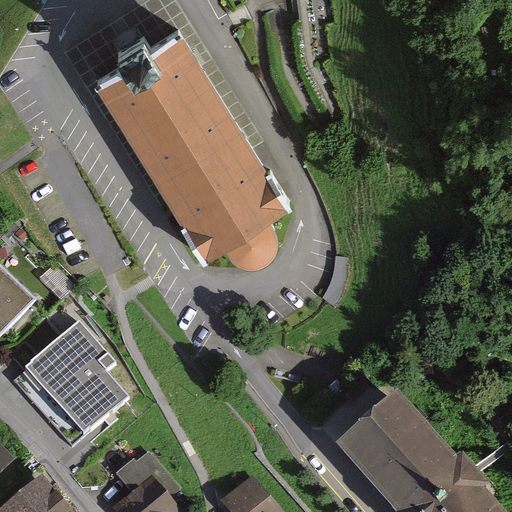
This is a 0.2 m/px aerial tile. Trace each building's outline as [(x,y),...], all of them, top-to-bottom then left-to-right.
[(291,207),(179,35),(156,50),(148,38),(112,60),(120,73),(96,88),(208,261),(231,246),(234,251),(243,258),(257,260),(269,252),(276,239),(273,226),(269,221),(291,207)] [(2,251),(0,252),(0,318),(6,324),(41,289),(2,251)] [(76,323),(24,369),(83,435),(125,397),(103,372),(112,363),(76,323)] [(490,511),(397,406),(341,454),(392,511),(490,511)] [(150,450),(117,477),(132,495),(114,509),(116,511),(180,511),(171,501),(183,491),(150,450)] [(280,511),(254,479),(224,504),(231,511),(280,511)] [(62,511),(39,484),(5,511),(62,511)]
